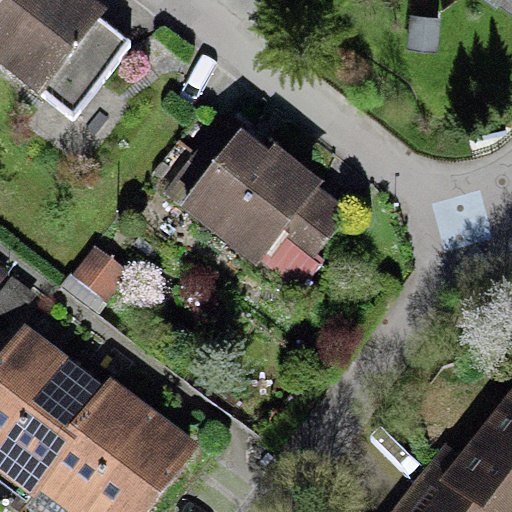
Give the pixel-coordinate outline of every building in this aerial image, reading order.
[(5,0),(0,7),(0,65),(74,122),(131,48),(69,0),(5,0)] [(268,173),(240,151),(236,157),(212,139),(169,194),(255,262),(257,259),(300,292),(308,282),(300,276),(345,219),(275,164),(268,173)] [(0,373),(0,455),(62,373),(23,343),(0,373)] [(103,404),(62,373),(0,455),(0,462),(37,491),(41,485),(103,404)] [(41,485),(77,511),(82,511),(148,426),(109,396),(103,404),(41,485)] [(511,511),(511,414),(454,487),(447,482),(422,511),(511,511)] [(146,511),(189,456),(148,426),(82,511),(146,511)]
